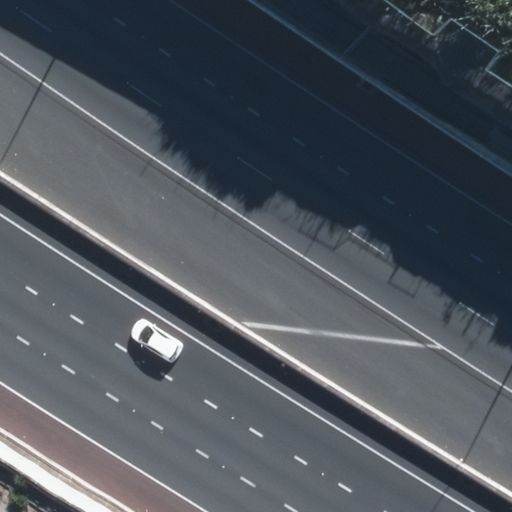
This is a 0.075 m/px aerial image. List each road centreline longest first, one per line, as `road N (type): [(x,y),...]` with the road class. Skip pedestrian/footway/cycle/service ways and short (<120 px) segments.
road 1 (motorway): [(8,0),(358,243),(511,337)]
road 2 (motorway): [(367,511),(210,420),(0,277)]
